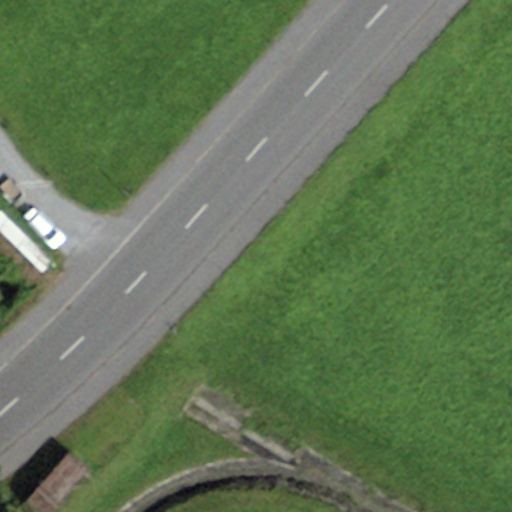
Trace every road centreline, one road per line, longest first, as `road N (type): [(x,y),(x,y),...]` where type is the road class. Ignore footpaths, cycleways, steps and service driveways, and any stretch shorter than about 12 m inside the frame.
road 1 (primary): [(394,0),(138,279),(0,413)]
road 2 (track): [(138,279),(36,203),(0,158)]
